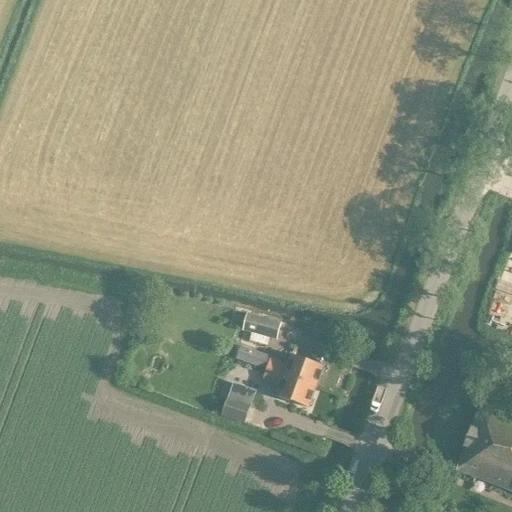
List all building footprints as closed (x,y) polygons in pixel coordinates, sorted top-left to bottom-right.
[(232,334),(282,345),(287,319),(238,308),(232,334)] [(243,347),(238,361),(265,371),(266,368),(317,387),(325,366),(293,355),(289,366),(264,357),(264,355),(243,347)] [(317,387),(266,368),(265,371),(238,361),(231,380),(252,388),(256,377),(281,387),(277,396),(309,408),(317,387)] [(251,407),(228,399),(222,415),(245,424),(251,407)] [(511,416),(483,405),(458,470),(511,490),(511,416)]
